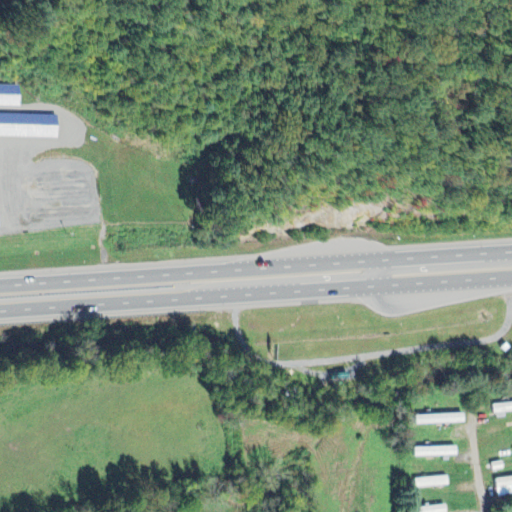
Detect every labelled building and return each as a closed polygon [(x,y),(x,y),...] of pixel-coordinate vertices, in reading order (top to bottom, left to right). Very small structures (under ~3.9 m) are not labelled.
[(0,105),(16,106),(16,85),(0,84),(0,105)] [(0,136),(52,137),(53,115),(0,113),(0,136)] [(412,415),(412,424),(460,422),(460,413),(412,415)] [(412,488),(445,484),(444,474),(411,478),(412,488)] [(501,494),(511,492),(511,474),(491,478),(492,487),(500,486),(501,494)]
